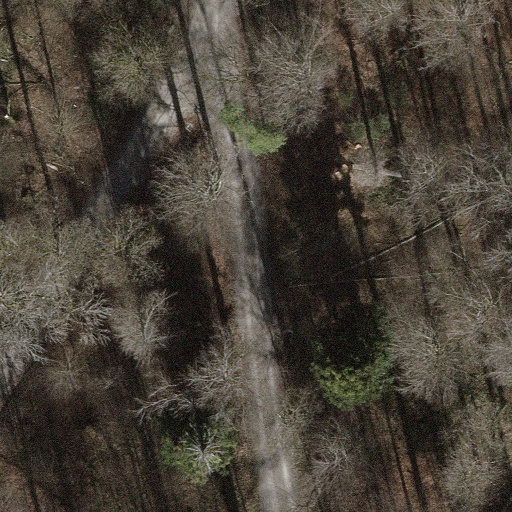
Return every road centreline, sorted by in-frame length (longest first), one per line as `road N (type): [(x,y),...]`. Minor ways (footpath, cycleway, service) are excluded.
road 1 (track): [(210,50),(237,128),(274,444),(290,511)]
road 2 (track): [(210,50),(0,365)]
